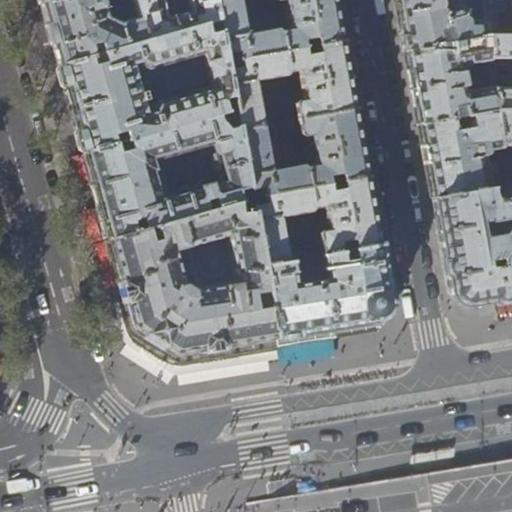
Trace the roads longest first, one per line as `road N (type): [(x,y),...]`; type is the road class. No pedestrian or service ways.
road 1 (residential): [(438,378),(365,0)]
road 2 (secondary): [(172,468),(511,411)]
road 3 (tertiary): [(0,160),(44,313),(92,391),(128,424),(147,428)]
road 4 (residential): [(147,428),(438,378)]
road 5 (secondary): [(0,501),(172,468)]
